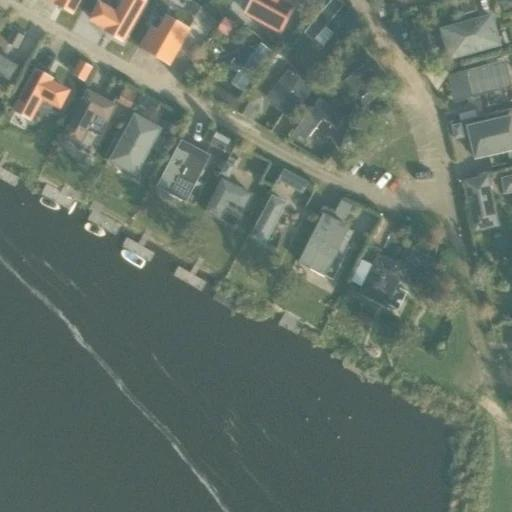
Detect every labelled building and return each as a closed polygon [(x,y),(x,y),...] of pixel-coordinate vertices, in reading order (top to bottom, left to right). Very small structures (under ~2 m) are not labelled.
[(50,0),(58,4),(56,6),(71,15),(78,0),(50,0)] [(121,43),(144,3),(137,0),(125,0),(116,16),(99,6),(91,21),(108,31),(106,34),(121,43)] [(268,0),(253,0),(245,15),(281,34),(296,6),(285,0),(276,0),(274,3),(268,0)] [(313,42),(314,41),(323,48),(333,36),(324,29),(342,7),(333,0),(332,0),(304,34),(313,42)] [(314,14),(323,5),(317,0),(311,0),(306,6),(314,14)] [(463,17),(476,13),(472,1),(459,5),(463,17)] [(383,9),(384,17),(384,18),(397,15),(395,7),(383,9)] [(448,50),(451,61),(499,47),(491,18),(448,30),(454,49),(448,50)] [(218,31),(228,37),(235,25),(225,19),(218,31)] [(167,20),(158,35),(151,31),(140,50),(168,66),(188,32),(167,20)] [(353,44),(362,33),(353,26),(344,36),(353,44)] [(396,41),(413,40),(412,26),(395,27),(396,41)] [(17,51),(23,40),(12,34),(6,45),(17,51)] [(266,43),(252,61),(245,55),(235,68),(243,74),(236,82),(250,92),(279,53),(266,43)] [(0,77),(8,83),(17,68),(0,57),(0,77)] [(82,82),(89,70),(81,65),(74,77),(82,82)] [(463,101),(510,89),(507,76),(499,78),(496,66),(449,78),(453,92),(458,91),(461,93),(463,101)] [(34,72),(12,112),(27,120),(39,99),(57,108),(65,93),(47,83),(49,81),(34,72)] [(266,101),(289,121),(313,92),(289,72),(266,101)] [(353,77),(340,88),(360,112),(392,85),(382,73),(363,89),(353,77)] [(138,95),(126,89),(119,104),(130,110),(138,95)] [(87,94),(63,138),(78,146),(86,132),(90,131),(100,136),(115,109),(87,94)] [(226,95),(221,103),(236,113),(241,105),(226,95)] [(294,134),(305,142),(322,121),(336,131),(346,118),(321,99),(294,134)] [(248,122),(256,109),(244,102),(241,105),(236,113),(236,114),(248,122)] [(460,123),(476,120),(472,106),(457,110),(460,123)] [(388,123),(394,119),(387,109),(381,113),(388,123)] [(511,117),(466,128),(474,162),(511,153),(511,117)] [(135,118),(110,164),(130,175),(137,162),(141,164),(159,132),(135,118)] [(356,132),(361,125),(350,118),(346,125),(356,132)] [(178,132),(179,130),(165,122),(161,129),(164,131),(160,140),(173,147),(181,133),(178,132)] [(452,128),(454,140),(463,138),(460,126),(452,128)] [(213,140),(216,133),(209,130),(206,136),(202,143),(209,147),(213,140)] [(186,205),(210,159),(181,143),(156,190),(186,205)] [(233,168),(225,165),(220,175),(227,179),(233,168)] [(283,170),(277,180),(288,186),(293,175),(283,170)] [(504,196),(511,194),(511,177),(501,180),(504,196)] [(498,228),(487,179),(464,184),(475,233),(498,228)] [(205,214),(220,222),(226,210),(241,217),(251,196),(222,181),(205,214)] [(249,240),(264,247),(286,204),(272,197),(249,240)] [(345,222),(352,208),(341,203),(334,216),(345,222)] [(298,265),(325,278),(350,229),(323,215),(298,265)] [(404,272),(378,259),(360,295),(386,308),(399,282),(415,290),(422,276),(406,268),(404,272)] [(428,276),(432,265),(421,260),(416,271),(428,276)]
